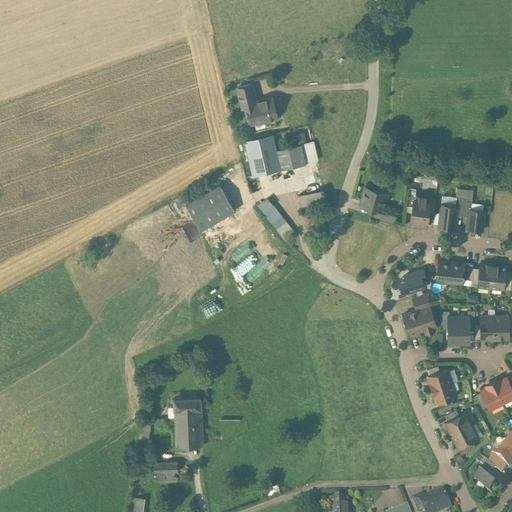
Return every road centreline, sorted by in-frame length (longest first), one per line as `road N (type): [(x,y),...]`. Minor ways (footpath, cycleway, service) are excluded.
road 1 (residential): [(373,290),(334,274),(327,252),(366,134),(378,0)]
road 2 (residential): [(373,290),(387,263),(424,240),(511,247)]
road 3 (residential): [(453,477),(311,488)]
road 4 (residential): [(453,477),(404,360)]
